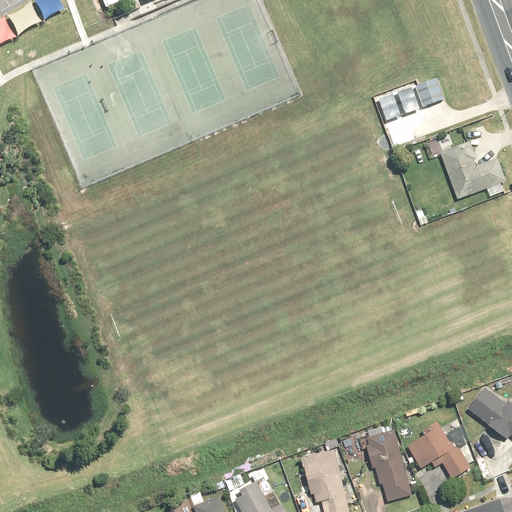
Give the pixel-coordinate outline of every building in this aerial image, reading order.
[(438,78),(414,86),(422,111),(446,103),(438,78)] [(471,143),(438,154),(454,203),(506,185),(497,158),(478,165),(471,143)] [(511,410),(484,391),(468,413),(511,445),(511,410)] [(472,471),(438,423),(405,446),(425,474),(439,465),(453,484),(472,471)] [(413,497),(393,427),(364,435),(385,505),(413,497)] [(351,511),(336,451),(300,460),(312,507),(320,505),(321,511),(351,511)] [(259,485),(230,501),(236,511),(286,511),(283,505),(273,511),(259,485)] [(225,511),(219,497),(189,510),(189,511),(225,511)]
